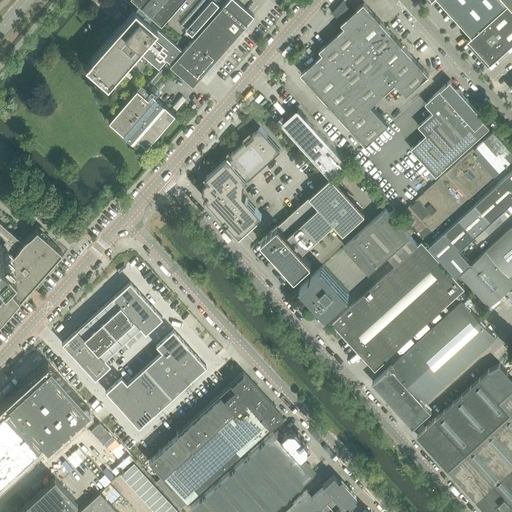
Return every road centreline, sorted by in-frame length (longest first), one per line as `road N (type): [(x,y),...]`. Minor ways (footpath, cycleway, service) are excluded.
road 1 (unclassified): [(465,511),(164,175)]
road 2 (unclassified): [(128,217),(397,511)]
road 3 (unclassified): [(164,175),(321,0)]
road 4 (unclassified): [(0,365),(128,217)]
road 5 (unclassified): [(511,118),(403,0)]
